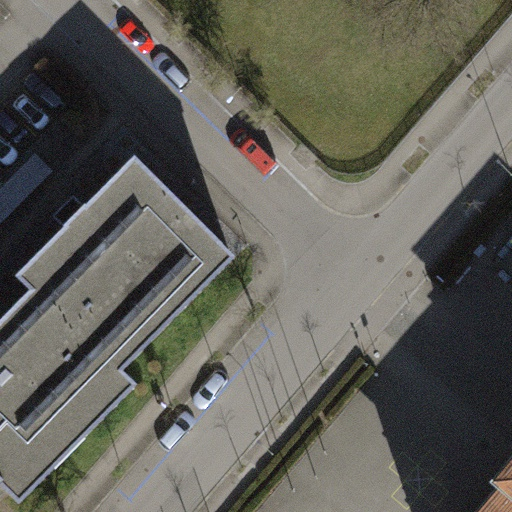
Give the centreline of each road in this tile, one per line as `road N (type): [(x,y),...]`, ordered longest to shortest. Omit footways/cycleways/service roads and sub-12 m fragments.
road 1 (residential): [(69,0),(342,276)]
road 2 (residential): [(146,511),(342,276)]
road 3 (residential): [(342,276),(511,92)]
